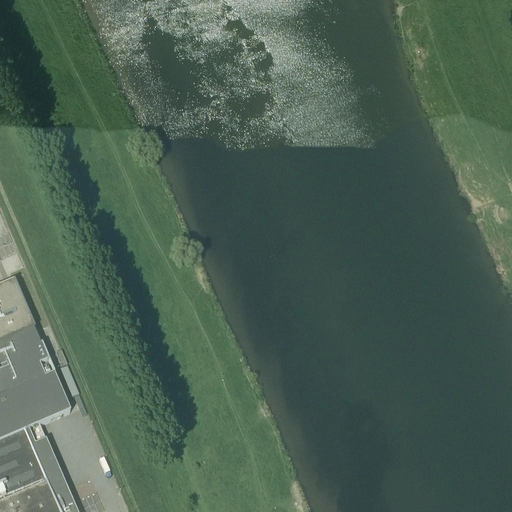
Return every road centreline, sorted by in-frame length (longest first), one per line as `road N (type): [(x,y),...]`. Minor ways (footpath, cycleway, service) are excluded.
road 1 (track): [(259,511),(241,429),(39,0)]
road 2 (track): [(136,511),(0,188)]
